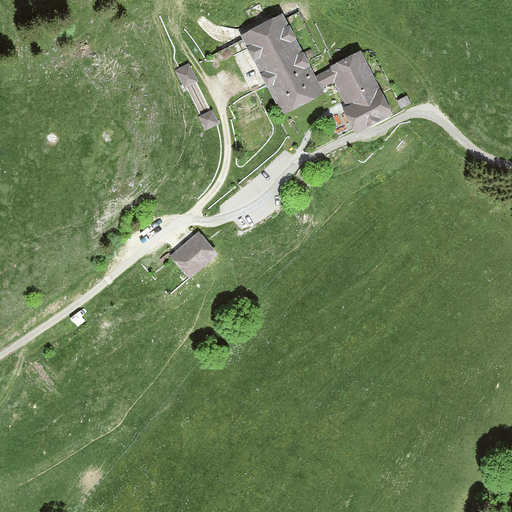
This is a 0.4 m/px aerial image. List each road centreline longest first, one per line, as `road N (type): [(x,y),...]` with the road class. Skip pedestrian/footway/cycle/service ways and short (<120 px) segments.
road 1 (unclassified): [(0,355),(170,227),(238,213),(302,160),(410,114),(431,115),(475,150),(511,165)]
road 2 (track): [(189,219),(220,181),(227,151),(213,90),(197,63)]
